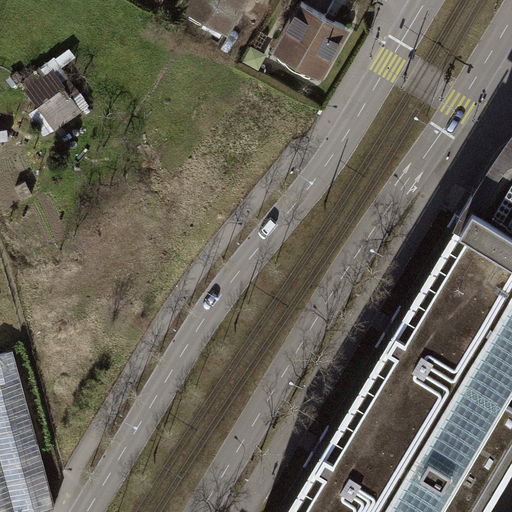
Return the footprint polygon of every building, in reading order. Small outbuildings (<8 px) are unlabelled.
[(187,0),(183,8),(222,30),(238,0),(187,0)] [(297,1),(270,49),(314,73),(341,25),(297,1)] [(47,132),(85,111),(59,66),(29,83),(41,104),(33,108),(47,132)] [(511,139),(507,142),(499,149),(493,157),(472,192),(473,192),(472,193),(459,216),(455,214),(276,511),(475,511),(511,453),(511,139)] [(0,352),(0,511),(19,511),(50,504),(8,350),(0,352)]
